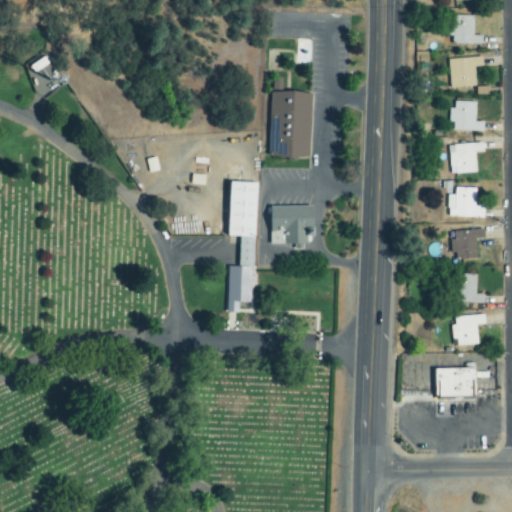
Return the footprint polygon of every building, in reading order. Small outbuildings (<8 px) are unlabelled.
[(473,36),(473,16),(449,16),(449,45),(481,45),(481,36),(473,36)] [(474,68),(482,67),(481,58),(447,59),(448,88),(474,87),(474,68)] [(309,159),(310,94),(283,93),(283,79),(270,79),(268,159),(309,159)] [(450,132),(482,132),(483,123),(474,122),(474,102),(451,102),(450,132)] [(451,175),(474,174),(473,153),(482,153),(481,144),(450,145),(451,175)] [(255,184),(228,183),(226,238),(238,238),(237,267),(226,267),(225,313),(237,314),(237,304),(250,304),(250,285),(252,285),(255,184)] [(475,189),(454,188),(453,195),(446,195),(446,218),(482,218),(483,206),(474,206),(475,189)] [(269,208),(270,246),(306,245),(306,238),(312,238),(312,207),(269,208)] [(475,240),(483,239),(483,230),(450,232),(451,260),(476,259),(475,240)] [(475,275),(454,274),(454,303),(483,304),(483,295),(474,295),(475,275)] [(456,348),(477,345),(475,326),(484,325),(483,315),(450,318),(453,341),(455,340),(456,348)] [(434,370),(434,400),(475,399),(474,369),(434,370)]
